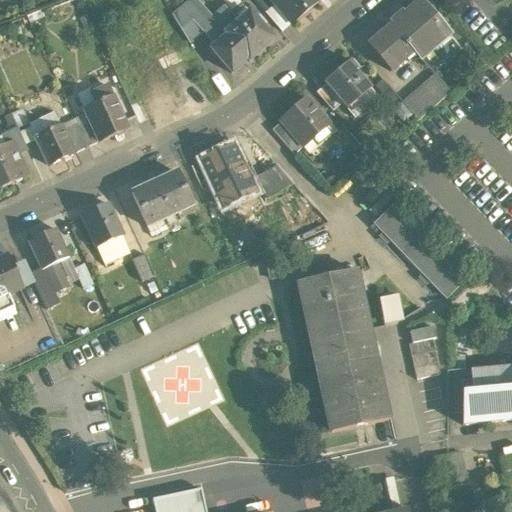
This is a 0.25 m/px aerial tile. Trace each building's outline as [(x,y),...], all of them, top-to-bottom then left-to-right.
[(269,0),(275,6),(291,25),(319,2),(317,0),(269,0)] [(211,21),(195,1),(173,19),(189,44),(202,33),(201,32),(212,22),(211,21)] [(449,36),(419,2),(367,46),(390,73),(413,53),(420,61),(449,36)] [(291,25),(275,6),(265,14),(281,33),(291,25)] [(224,10),(211,21),(212,22),(201,32),(202,33),(213,47),(209,50),(230,74),(247,61),(224,34),(235,24),(224,10)] [(235,24),(224,34),(247,61),(248,63),(273,41),(249,13),(235,24)] [(357,71),(349,62),(323,84),(325,86),(341,105),(346,111),(371,90),(356,72),(357,71)] [(434,75),(401,103),(417,122),(450,94),(434,75)] [(341,105),(325,86),(316,94),(332,112),(341,105)] [(108,88),(91,96),(95,105),(83,111),(89,123),(98,143),(98,144),(127,130),(112,97),(108,88)] [(334,133),(305,99),(279,121),(280,123),(297,143),(302,149),(317,137),(322,144),(334,133)] [(53,113),(28,125),(35,139),(60,127),(53,113)] [(73,120),(60,127),(73,155),(87,148),(78,128),(77,129),(73,120)] [(89,123),(78,128),(87,148),(98,143),(89,123)] [(297,143),(280,123),(272,130),(289,150),(297,143)] [(60,127),(35,139),(48,167),(73,155),(60,127)] [(17,130),(0,137),(4,147),(11,144),(16,155),(26,150),(17,130)] [(4,147),(0,149),(0,189),(26,177),(16,155),(11,144),(4,147)] [(233,147),(201,161),(202,162),(211,182),(217,197),(251,182),(233,147)] [(211,182),(202,162),(191,167),(200,187),(211,182)] [(276,166),(254,178),(266,199),(293,185),(276,166)] [(177,174),(155,184),(170,217),(193,207),(177,174)] [(155,184),(131,195),(147,228),(170,217),(155,184)] [(469,277),(397,202),(373,226),(445,300),(469,277)] [(122,237),(107,205),(81,217),(96,249),(122,237)] [(68,259),(54,230),(27,243),(41,272),(41,271),(51,293),(65,286),(55,265),(68,259)] [(144,255),(131,261),(141,283),(154,277),(144,255)] [(22,288),(8,258),(0,261),(0,298),(8,295),(22,288)] [(84,265),(73,270),(83,290),(93,285),(84,265)] [(354,271),(297,284),(330,434),(387,421),(354,271)] [(399,294),(380,298),(385,323),(404,320),(399,294)] [(8,295),(0,298),(0,317),(15,310),(8,295)] [(432,328),(409,334),(411,345),(431,341),(435,340),(432,328)] [(411,345),(408,346),(416,381),(439,376),(431,341),(411,345)] [(511,368),(510,370),(471,374),(473,402),(472,402),(462,403),(462,426),(511,421),(511,368)] [(446,457),(433,459),(438,490),(468,484),(459,454),(446,457)] [(511,457),(501,459),(503,471),(511,469),(511,457)] [(200,490),(151,501),(153,511),(205,511),(200,490)]
